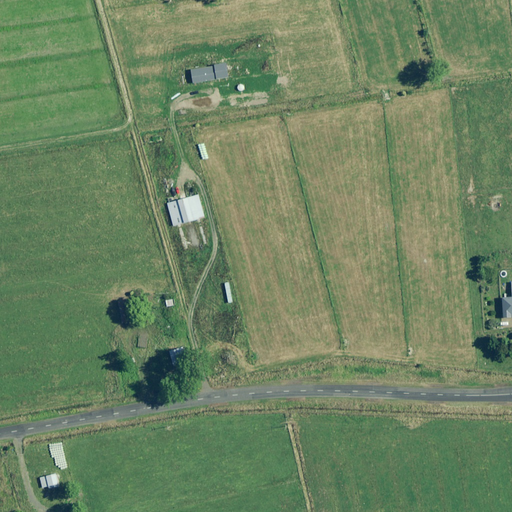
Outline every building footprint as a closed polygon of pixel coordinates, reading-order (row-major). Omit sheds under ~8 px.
[(204,217),(198,195),(167,203),(173,226),(204,217)] [(511,316),(511,281),(511,282),(511,296),(501,297),(503,317),(511,316)] [(130,321),(126,298),(118,300),(122,323),(130,321)] [(175,305),(174,298),(165,300),(167,306),(175,305)] [(189,361),(186,346),(169,350),(173,366),(189,361)] [(58,487),(60,486),(57,473),(39,478),(42,489),(49,487),(51,492),(59,490),(58,487)]
